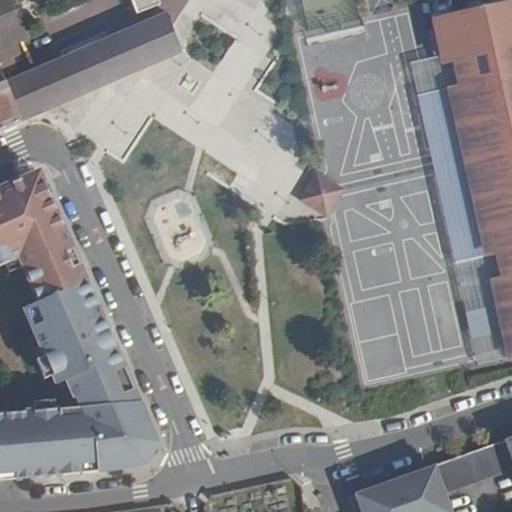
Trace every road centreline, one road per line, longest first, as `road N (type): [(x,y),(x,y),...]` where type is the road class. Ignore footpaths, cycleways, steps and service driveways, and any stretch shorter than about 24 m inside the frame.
road 1 (residential): [(0,162),(42,149),(58,158),(200,486)]
road 2 (residential): [(200,486),(298,463),(348,464),(511,412)]
road 3 (residential): [(200,486),(0,506)]
